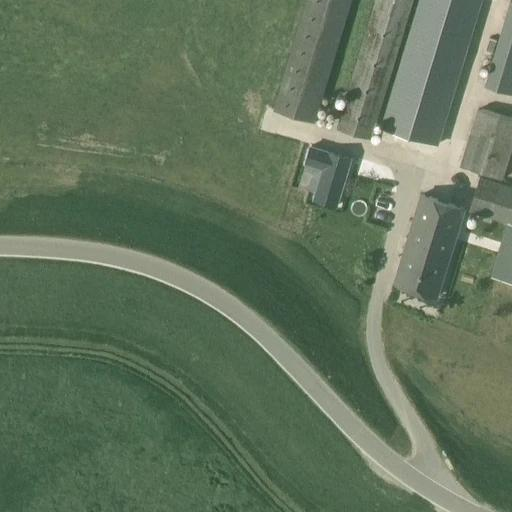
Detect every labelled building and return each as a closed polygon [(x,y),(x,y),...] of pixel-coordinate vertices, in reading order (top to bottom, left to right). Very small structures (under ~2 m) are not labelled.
[(314,122),(350,0),(307,0),(274,110),(314,122)] [(371,138),(412,0),(376,0),(338,128),(371,138)] [(420,0),(382,127),(438,144),(481,0),(420,0)] [(511,93),(511,0),(510,0),(484,85),(511,93)] [(511,150),(511,119),(478,108),(460,166),(503,179),(511,150)] [(323,168),(314,199),(337,206),(351,157),(310,145),(305,163),(323,168)] [(511,214),(511,185),(480,175),(469,211),(509,223),(511,214)] [(423,194),(395,282),(437,296),(465,207),(423,194)]
